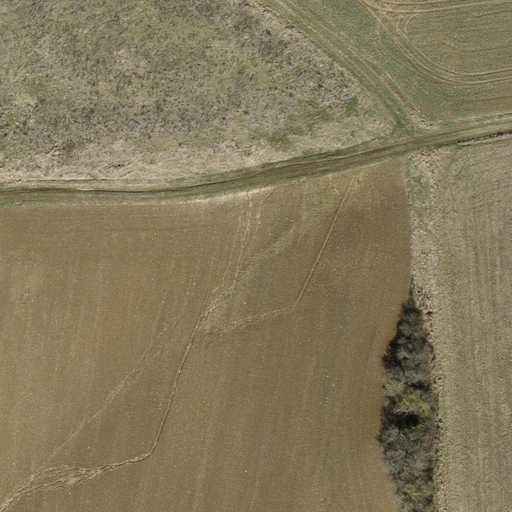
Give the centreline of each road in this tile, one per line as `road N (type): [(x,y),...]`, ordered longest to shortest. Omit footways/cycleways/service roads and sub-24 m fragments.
road 1 (track): [(0,195),(220,192),(511,126)]
road 2 (track): [(426,141),(443,511)]
